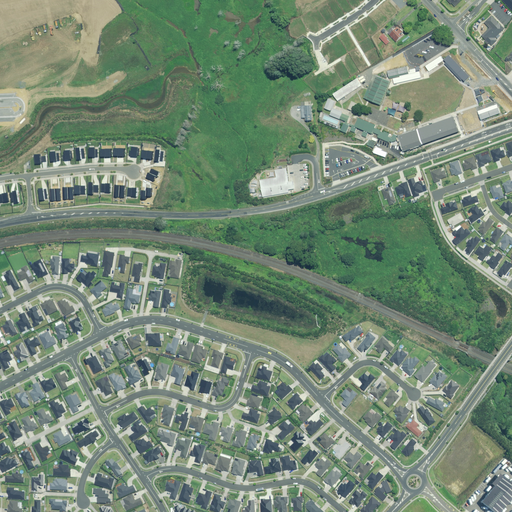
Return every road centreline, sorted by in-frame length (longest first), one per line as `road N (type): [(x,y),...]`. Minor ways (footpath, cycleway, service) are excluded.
road 1 (secondary): [(511,126),(283,205),(229,214),(32,217)]
road 2 (residential): [(343,511),(303,482),(240,488),(173,469),(142,477)]
road 3 (residential): [(99,414),(149,392),(228,405),(252,348)]
road 4 (tertiary): [(511,345),(417,473)]
road 5 (tertiary): [(252,348),(161,320),(100,333)]
road 6 (residential): [(0,310),(41,289),(62,288),(81,300),(100,333)]
